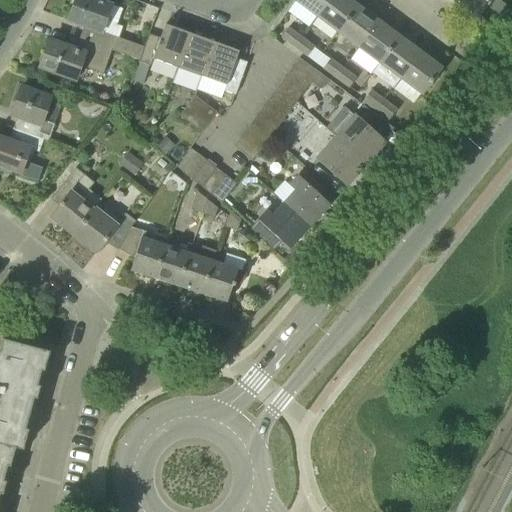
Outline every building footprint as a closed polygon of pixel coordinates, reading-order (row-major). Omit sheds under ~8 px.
[(144,48),(119,39),(123,27),(118,25),(124,9),(97,0),(75,0),(67,22),(83,27),(79,38),(112,50),(112,51),(140,61),(144,48)] [(296,0),(295,2),(316,17),(328,0),(296,0)] [(358,5),(351,0),(328,0),(316,17),(337,33),(358,5)] [(506,6),(497,0),(495,0),(490,8),(499,14),(506,6)] [(379,21),(358,5),(337,33),(358,49),(379,21)] [(399,36),(379,21),(358,49),(379,64),(399,36)] [(177,68),(190,34),(165,25),(160,39),(149,35),(144,48),(140,61),(139,62),(151,67),(153,59),(177,68)] [(281,38),(294,47),(301,38),(288,28),(281,38)] [(201,77),(214,43),(190,34),(177,68),(201,77)] [(420,51),(399,36),(379,64),(399,80),(420,51)] [(103,75),(112,51),(112,50),(79,38),(75,49),(49,40),(38,69),(77,82),(82,68),(103,75)] [(294,47),(307,58),(314,48),(301,38),(294,47)] [(235,96),(246,64),(236,60),(239,52),(214,43),(201,77),(226,86),(224,92),(235,96)] [(442,68),(420,51),(399,80),(421,96),(442,68)] [(328,80),(299,59),(291,69),(311,83),(320,90),(328,80)] [(324,70),(336,79),(343,69),(330,60),(324,70)] [(304,93),(311,83),(291,69),(284,78),(304,93)] [(349,88),(356,79),(343,69),(336,79),(349,88)] [(297,102),(304,93),(284,78),(277,88),(297,102)] [(13,129),(43,140),(48,142),(54,125),(45,122),(53,98),(21,87),(10,117),(17,119),(13,129)] [(289,112),(297,102),(277,88),(270,98),(289,112)] [(360,104),(374,115),(385,100),(371,90),(360,104)] [(217,114),(195,96),(187,107),(209,124),(217,114)] [(289,112),(270,98),(262,108),(282,122),(289,112)] [(386,124),(397,110),(385,100),(374,115),(386,124)] [(202,134),(209,124),(187,107),(179,117),(202,134)] [(353,115),(344,107),(325,129),(334,137),(366,164),(384,143),(353,115)] [(282,122),(262,108),(255,118),(274,132),(271,138),(280,145),(288,134),(278,127),(282,122)] [(267,142),(271,138),(274,132),(255,118),(248,128),(267,142)] [(260,151),(267,142),(248,128),(241,137),(260,151)] [(43,140),(13,129),(9,141),(0,138),(0,167),(12,172),(11,174),(37,183),(42,169),(29,164),(33,152),(39,154),(43,140)] [(233,147),(253,162),(260,151),(241,137),(233,147)] [(346,186),(366,164),(334,137),(315,159),(346,186)] [(175,147),(166,138),(156,147),(165,157),(175,147)] [(143,164),(128,153),(119,164),(134,176),(143,164)] [(207,161),(196,153),(181,172),(192,180),(207,161)] [(161,160),(158,163),(163,168),(167,164),(161,160)] [(207,161),(192,180),(202,188),(216,169),(207,161)] [(95,183),(76,169),(49,201),(58,208),(49,219),(72,237),(96,208),(102,200),(89,190),(95,183)] [(216,169),(202,188),(212,196),(227,177),(216,169)] [(293,191),(283,203),(298,217),(310,228),(330,206),(297,176),(288,186),(293,191)] [(237,185),(236,184),(227,177),(212,196),(222,204),(237,185)] [(203,215),(207,201),(197,193),(191,211),(203,215)] [(214,219),(217,209),(207,201),(203,215),(214,219)] [(289,250),(310,228),(298,217),(283,203),(272,215),(266,210),(257,221),(289,250)] [(106,245),(117,251),(128,231),(131,229),(135,223),(125,215),(118,225),(96,208),(72,237),(96,255),(106,245)] [(237,232),(240,222),(230,212),(225,228),(228,229),(225,236),(233,239),(236,232),(237,232)] [(128,231),(117,251),(133,259),(130,272),(155,280),(166,247),(152,242),(153,236),(131,229),(128,231)] [(244,231),(238,233),(237,240),(242,244),(248,242),(249,235),(244,231)] [(155,280),(178,287),(191,248),(189,254),(177,250),(178,244),(168,241),(166,247),(155,280)] [(178,287),(202,295),(215,256),(214,256),(212,262),(200,258),(202,252),(191,248),(178,287)] [(225,259),(215,256),(202,295),(227,303),(232,286),(233,287),(234,284),(238,285),(241,283),(243,275),(242,272),(236,270),(236,269),(223,265),(225,259)] [(0,444),(15,449),(22,451),(28,431),(25,430),(33,399),(36,400),(40,387),(37,386),(41,371),(44,372),(49,353),(2,340),(0,346),(0,444)] [(15,449),(0,444),(0,494),(2,495),(5,486),(2,485),(7,467),(10,467),(15,449)]
